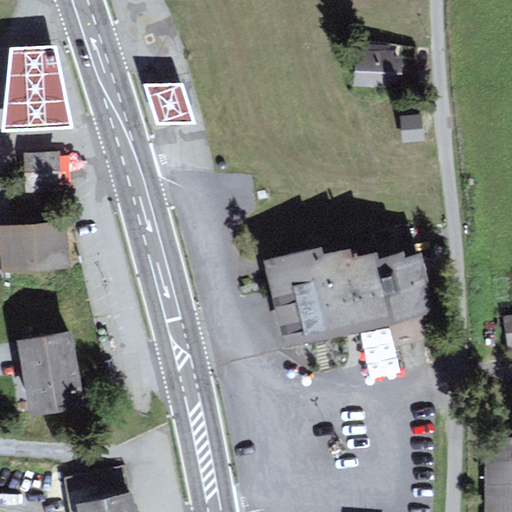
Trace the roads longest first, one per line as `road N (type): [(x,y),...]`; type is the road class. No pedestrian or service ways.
road 1 (residential): [(459,375),(437,0)]
road 2 (primary): [(181,353),(75,0)]
road 3 (residential): [(459,375),(258,387),(246,338),(181,353)]
road 4 (primary): [(215,511),(181,353)]
road 5 (residential): [(453,511),(459,375)]
